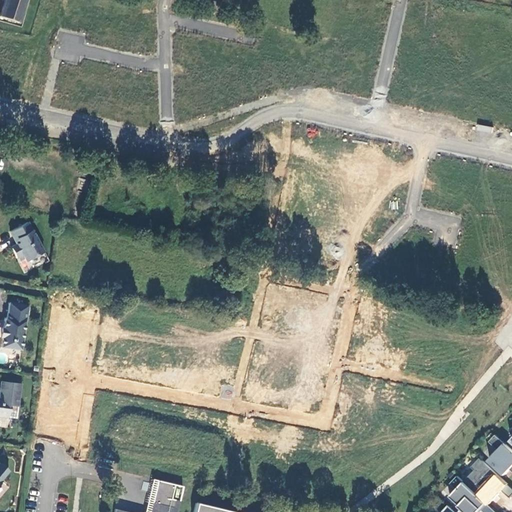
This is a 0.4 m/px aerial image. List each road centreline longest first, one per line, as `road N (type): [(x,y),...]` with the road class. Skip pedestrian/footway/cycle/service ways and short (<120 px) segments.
road 1 (unknown): [(51,446),(67,376),(325,421),(354,281),(411,213),(429,141)]
road 2 (residential): [(173,147),(286,111),(370,128)]
road 3 (residential): [(0,105),(173,147)]
road 4 (residential): [(370,128),(511,160)]
road 5 (residential): [(370,128),(399,0)]
